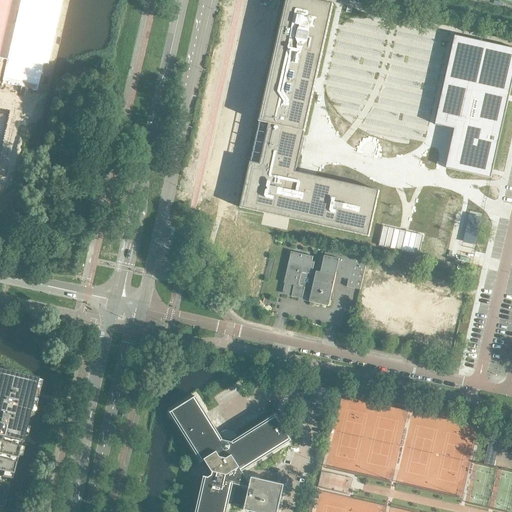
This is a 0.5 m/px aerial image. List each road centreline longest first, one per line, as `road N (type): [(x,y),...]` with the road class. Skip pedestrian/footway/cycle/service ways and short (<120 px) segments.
road 1 (tertiary): [(141,307),(212,0)]
road 2 (tertiary): [(181,0),(115,301)]
road 3 (unclassified): [(229,328),(511,392)]
road 4 (tertiary): [(115,301),(66,511)]
road 5 (tertiary): [(92,511),(141,307)]
